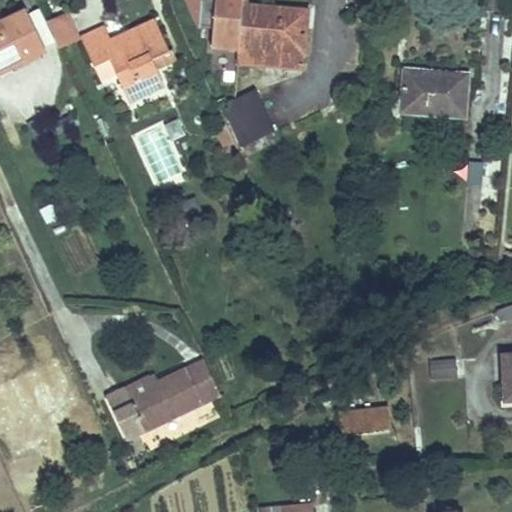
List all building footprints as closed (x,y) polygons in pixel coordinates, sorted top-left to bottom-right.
[(201,28),(202,0),(180,0),(179,27),(201,28)] [(234,9),(233,0),(206,0),(205,52),(232,53),(234,9)] [(299,11),(234,9),(232,53),(297,55),(299,11)] [(20,14),(0,24),(0,70),(39,51),(20,14)] [(101,30),(79,40),(92,67),(106,61),(124,100),(158,84),(147,60),(163,53),(150,24),(107,44),(101,30)] [(297,55),(232,53),(232,66),(297,68),(297,55)] [(395,80),(392,110),(399,111),(398,126),(455,131),(458,86),(395,80)] [(230,102),(215,109),(217,113),(234,149),(270,133),(251,92),(230,102)] [(11,120),(0,125),(12,152),(22,147),(11,120)] [(154,188),(186,175),(163,120),(130,134),(154,188)] [(358,319),(358,329),(378,329),(378,319),(358,319)] [(511,355),(501,356),(505,401),(511,400),(511,355)] [(123,440),(220,392),(205,359),(158,382),(153,372),(102,397),(123,440)] [(346,437),(390,434),(389,409),(344,412),(346,437)]
